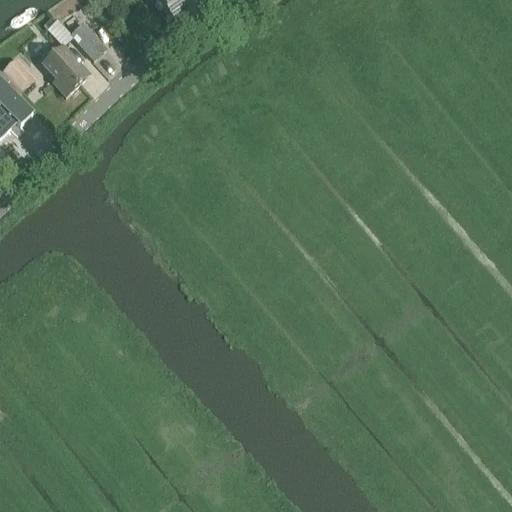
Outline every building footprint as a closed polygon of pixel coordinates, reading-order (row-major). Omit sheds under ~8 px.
[(198,12),(205,7),(199,0),(155,0),(155,1),(172,27),(175,31),(199,14),(198,12)] [(57,23),(47,32),(57,43),(67,35),(57,23)] [(95,68),(109,56),(85,29),(72,41),(95,68)] [(66,101),(90,79),(64,51),(43,69),(57,84),(54,87),(66,101)] [(22,98),(38,85),(19,64),(4,77),(22,98)] [(0,142),(11,132),(8,129),(14,123),(21,130),(33,118),(5,90),(8,87),(0,78),(0,142)]
